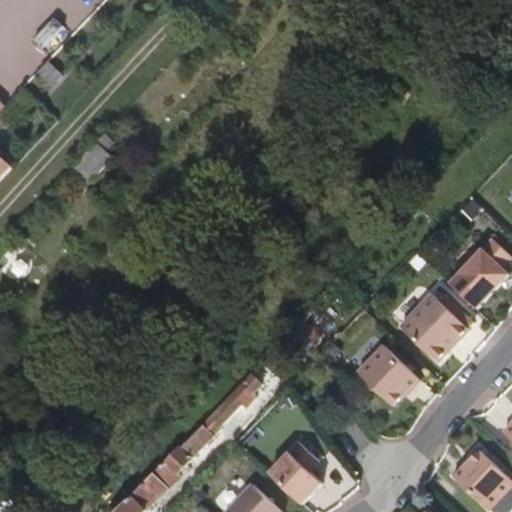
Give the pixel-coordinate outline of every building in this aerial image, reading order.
[(51,86),(61,74),(49,63),(38,75),(51,86)] [(100,174),(121,151),(104,136),(83,158),(100,174)] [(0,181),(14,167),(0,154),(0,181)] [(511,256),(511,255),(493,237),(459,274),(485,299),(510,273),(503,266),(511,256)] [(439,300),(432,292),(401,325),(439,361),(449,350),(446,348),(456,336),(460,339),(470,328),(469,327),(455,314),(464,304),(448,290),(439,300)] [(464,304),(455,314),(469,327),(478,317),(464,304)] [(321,341),(304,326),(289,342),(307,358),(321,341)] [(332,340),(322,351),(331,360),(342,348),(332,340)] [(385,344),(360,371),(395,405),(409,389),(411,390),(422,379),(385,344)] [(258,366),(197,430),(211,444),(224,431),(231,424),(230,422),(251,400),(255,404),(266,392),(263,389),(272,379),(258,366)] [(211,444),(197,430),(119,511),(145,511),(156,501),(162,506),(174,493),(166,484),(187,461),(192,465),(211,444)] [(319,459),(300,440),(271,471),(289,488),(302,501),(321,480),(309,470),(319,459)] [(511,477),(481,449),(467,465),(465,463),(454,475),(492,510),(511,488),(511,477)] [(252,481),(224,511),(282,511),(284,511),(252,481)] [(199,485),(189,495),(197,502),(207,493),(199,485)] [(0,511),(8,511),(18,502),(7,490),(0,497),(0,511)] [(187,511),(193,506),(186,499),(176,509),(178,511),(187,511)] [(28,511),(18,502),(8,511),(28,511)]
